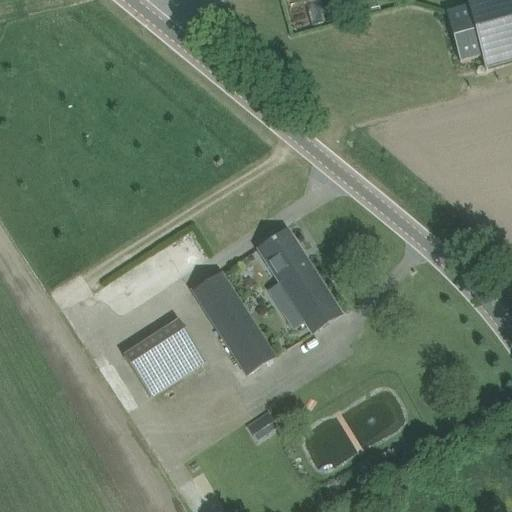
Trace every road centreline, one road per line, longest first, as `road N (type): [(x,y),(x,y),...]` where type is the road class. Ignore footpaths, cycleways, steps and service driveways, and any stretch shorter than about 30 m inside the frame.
road 1 (unclassified): [(511,331),(451,264),(137,0)]
road 2 (track): [(306,142),(84,280),(73,293),(102,341)]
